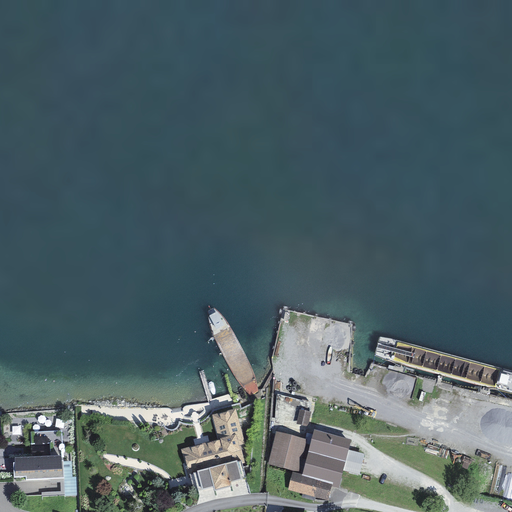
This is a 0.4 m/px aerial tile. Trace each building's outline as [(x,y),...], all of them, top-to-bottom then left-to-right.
[(309,422),(312,408),(302,406),(299,420),(309,422)] [(238,410),(215,416),(223,440),(184,448),(199,500),(247,488),(238,452),(249,447),(238,410)] [(277,428),(267,463),(297,471),(306,436),(277,428)] [(352,440),(316,430),(304,476),(293,473),(288,491),(329,501),(333,487),(339,489),(352,440)] [(61,458),(16,460),(17,477),(27,477),(27,479),(62,478),(61,458)]
